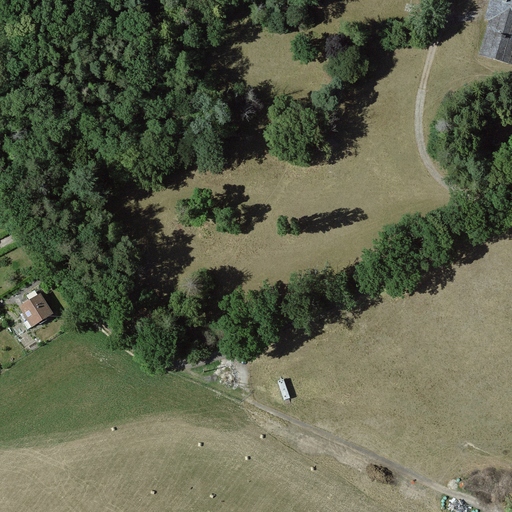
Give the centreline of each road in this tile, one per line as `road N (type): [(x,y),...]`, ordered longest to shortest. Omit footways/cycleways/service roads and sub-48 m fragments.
road 1 (track): [(511,211),(365,288),(183,362),(149,354),(95,312),(0,197)]
road 2 (track): [(173,361),(180,371),(490,511)]
